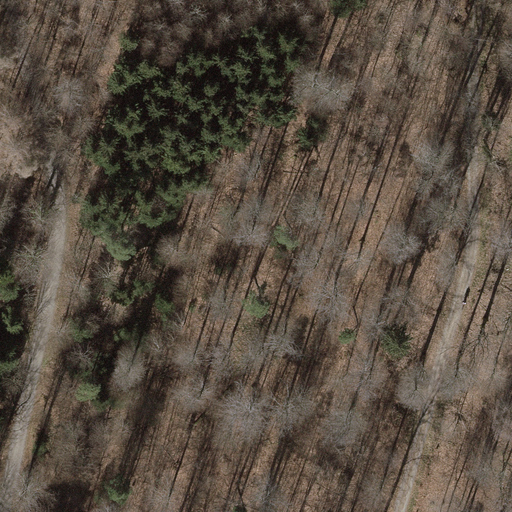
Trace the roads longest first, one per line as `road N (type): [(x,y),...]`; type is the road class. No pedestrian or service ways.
road 1 (track): [(481,0),(473,238),(407,511)]
road 2 (track): [(0,11),(58,235),(3,511)]
